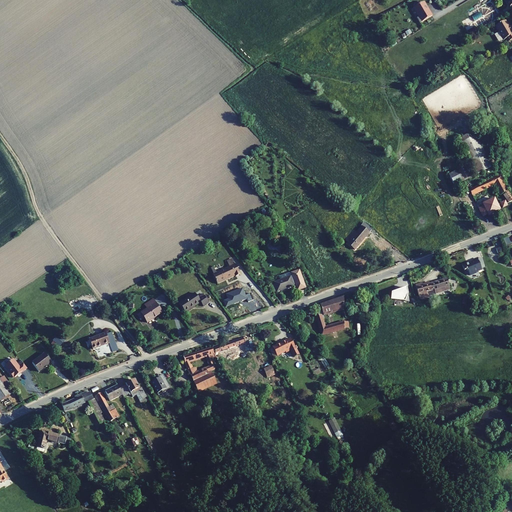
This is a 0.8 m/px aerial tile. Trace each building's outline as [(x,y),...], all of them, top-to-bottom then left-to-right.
[(511,0),(492,0),(493,3),(497,0),(505,0),(511,8),(511,7),(511,6),(511,5),(511,0)] [(424,2),(413,9),(418,18),(416,19),(419,24),(432,16),(424,2)] [(506,39),(508,42),(511,39),(511,33),(508,27),(509,27),(505,20),(495,26),(503,40),(506,39)] [(476,135),(461,143),(476,174),(492,166),(476,135)] [(463,164),(449,172),(457,186),(471,179),(463,164)] [(511,199),(510,195),(507,191),(498,175),(488,180),(486,181),(469,190),(472,197),(475,196),(475,195),(495,185),(500,192),(502,194),(506,199),(508,203),(511,200),(511,199)] [(508,203),(492,209),(494,216),(511,209),(508,203)] [(484,221),(491,218),(488,211),(486,208),(483,210),(482,205),(477,207),(484,221)] [(363,226),(348,243),(355,249),(370,232),(363,226)] [(468,272),(470,276),(476,274),(476,273),(482,270),(486,268),(484,266),(481,267),(478,260),(478,259),(474,261),(473,262),(470,263),(469,263),(462,266),(464,271),(465,270),(468,272)] [(213,277),(219,285),(235,273),(236,274),(240,271),(233,262),(232,263),(230,262),(226,265),(227,266),(213,277)] [(300,273),(270,283),(273,292),(277,290),(277,291),(294,286),(292,281),(294,281),(297,292),(305,289),(300,273)] [(415,287),(416,294),(418,301),(424,300),(422,293),(449,285),(447,278),(422,285),(421,282),(414,284),(415,287)] [(394,293),(392,293),(391,300),(409,302),(406,289),(398,292),(397,294),(394,293)] [(179,307),(186,317),(192,312),(191,310),(200,303),(203,307),(209,302),(203,295),(197,299),(194,295),(179,307)] [(343,308),(344,295),(319,304),(321,310),(317,311),(317,317),(315,318),(317,321),(321,334),(344,327),(344,321),(343,321),(326,327),(322,318),(325,317),(324,315),(339,310),(343,308)] [(138,314),(144,324),(160,314),(154,305),(138,314)] [(85,342),(87,347),(91,345),(93,350),(95,349),(98,358),(114,352),(111,344),(115,343),(111,332),(106,334),(105,333),(89,340),(85,342)] [(53,341),(59,346),(64,340),(58,335),(53,341)] [(270,344),(275,354),(283,349),(284,351),(289,348),(291,354),(296,352),(289,336),(284,338),(283,337),(270,344)] [(243,338),(214,348),(216,354),(219,352),(221,356),(229,353),(228,349),(245,343),(243,338)] [(183,357),(185,363),(189,362),(206,357),(210,367),(201,371),(203,377),(208,375),(207,373),(211,371),(215,370),(211,359),(216,357),(212,348),(183,357)] [(32,364),(38,373),(52,363),(45,354),(32,364)] [(20,366),(14,359),(6,365),(10,370),(9,371),(14,378),(15,377),(16,377),(23,371),(20,366)] [(28,368),(24,363),(20,366),(23,371),(24,371),(28,368)] [(193,382),(200,379),(197,373),(195,369),(192,370),(190,366),(186,367),(193,382)] [(274,374),(271,366),(263,369),(265,373),(266,377),(274,374)] [(201,371),(197,373),(200,379),(193,382),(197,390),(215,382),(211,371),(207,373),(208,375),(203,377),(201,371)] [(0,382),(9,395),(14,392),(4,376),(0,378),(0,382)] [(161,391),(162,393),(170,388),(166,380),(161,382),(159,379),(156,381),(151,383),(157,393),(161,391)] [(120,394),(121,397),(128,393),(134,391),(134,392),(136,391),(137,394),(140,400),(145,397),(139,388),(137,389),(133,381),(117,389),(119,393),(120,394)] [(0,400),(1,401),(9,395),(0,382),(0,400)] [(102,391),(107,401),(120,394),(119,393),(117,389),(115,385),(102,391)] [(61,406),(64,412),(86,402),(96,423),(102,421),(90,393),(86,395),(85,393),(74,398),(75,400),(61,406)] [(101,408),(109,422),(114,420),(119,418),(115,409),(112,410),(109,412),(99,394),(94,397),(100,408),(101,408)] [(329,421),(335,434),(340,431),(334,418),(329,421)] [(389,425),(393,431),(397,428),(393,422),(389,425)] [(41,432),(38,443),(51,438),(50,434),(41,432)] [(38,443),(37,450),(46,452),(48,442),(66,446),(68,437),(50,434),(51,438),(38,443)] [(145,437),(152,451),(155,449),(147,436),(145,437)] [(168,475),(170,477),(183,472),(181,469),(168,475)]
